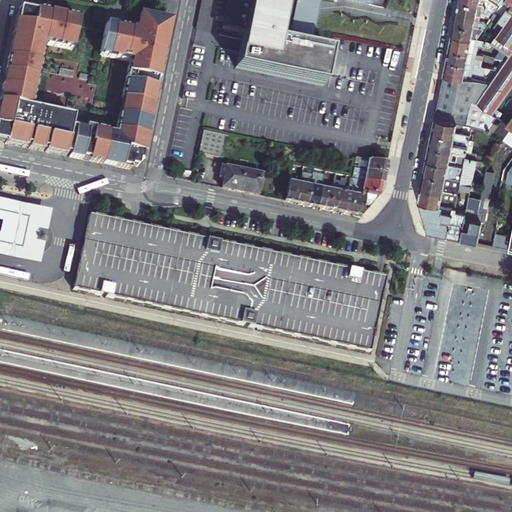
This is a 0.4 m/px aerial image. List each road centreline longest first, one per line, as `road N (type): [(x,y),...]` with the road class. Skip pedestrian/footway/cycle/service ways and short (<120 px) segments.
road 1 (tertiary): [(390,237),(148,191)]
road 2 (tertiary): [(439,0),(390,237)]
road 3 (residential): [(186,0),(148,191)]
road 4 (tertiary): [(0,161),(148,191)]
road 5 (residential): [(511,263),(390,237)]
